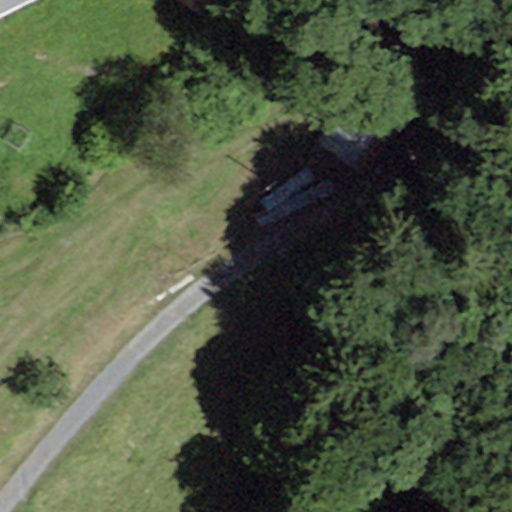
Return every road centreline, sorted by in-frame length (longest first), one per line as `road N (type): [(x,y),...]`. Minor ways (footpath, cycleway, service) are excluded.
road 1 (track): [(0,497),(183,298),(382,183),(511,34)]
road 2 (track): [(0,269),(299,58),(437,0)]
road 3 (track): [(511,310),(456,403),(369,511)]
